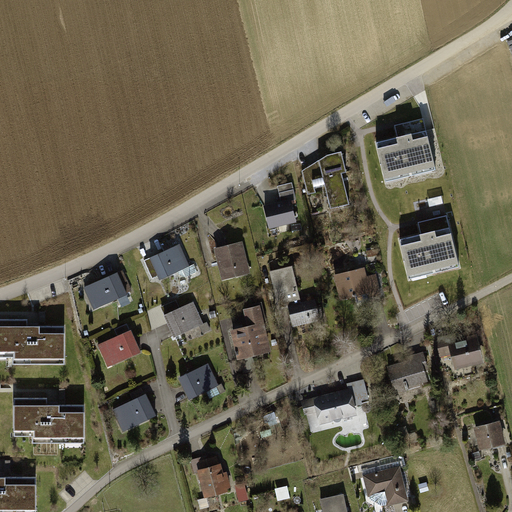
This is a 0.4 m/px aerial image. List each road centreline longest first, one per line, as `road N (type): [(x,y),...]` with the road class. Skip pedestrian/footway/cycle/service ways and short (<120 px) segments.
road 1 (residential): [(0,293),(120,244),(480,34)]
road 2 (residential): [(511,277),(128,464),(70,511)]
